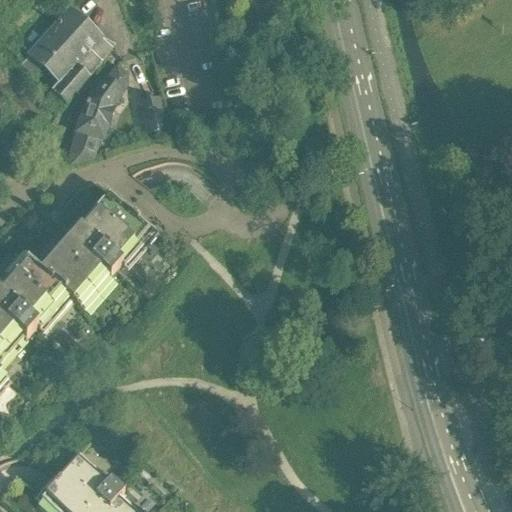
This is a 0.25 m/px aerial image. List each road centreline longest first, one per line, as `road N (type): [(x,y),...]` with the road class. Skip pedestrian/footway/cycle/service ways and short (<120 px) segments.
road 1 (primary): [(466,511),(422,374),(331,0)]
road 2 (residential): [(0,217),(22,196),(169,150),(227,165)]
road 3 (residential): [(258,150),(280,158),(292,178),(290,201),(274,219),(250,222),(229,210),(220,188),(227,165)]
